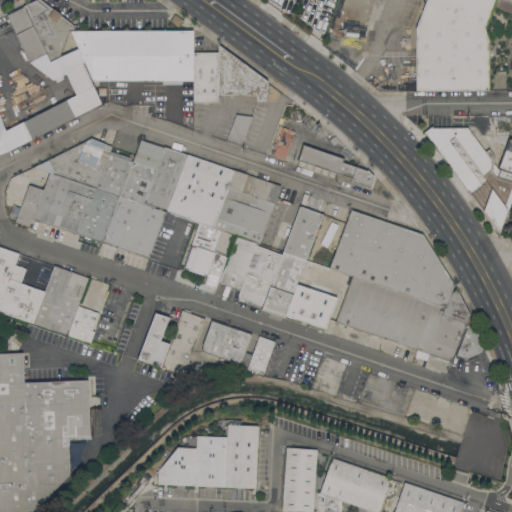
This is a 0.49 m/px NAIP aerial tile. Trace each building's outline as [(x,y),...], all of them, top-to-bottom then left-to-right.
[(193,52),(218,52),(218,94),(218,102),(193,102),(193,80),(92,80),(103,102),(0,152),(0,115),(6,130),(76,94),(68,80),(53,80),(31,63),(7,14),(35,0),(41,0),(79,29),(193,30),(193,52)] [(485,27),(488,39),(489,89),(415,90),(415,27),(425,0),(494,0),(493,5),(485,27)] [(511,12),(493,5),(494,0),(511,0),(511,12)] [(217,45),(265,82),(266,100),(256,100),(256,93),(218,94),(218,52),(217,45)] [(241,145),(226,140),(236,113),(252,115),(241,145)] [(279,126),(291,130),(281,158),(269,154),(279,126)] [(424,131),(430,126),(468,126),(497,167),(511,172),(511,196),(499,232),(424,131)] [(48,158),(91,137),(112,145),(110,153),(97,187),(54,173),(48,158)] [(140,138),(164,146),(143,201),(121,193),(133,160),(140,138)] [(499,170),(511,173),(511,142),(506,141),(499,170)] [(298,159),(303,143),(343,157),(342,161),(369,170),(374,175),(370,187),(351,180),(352,177),(298,159)] [(143,201),(164,146),(187,153),(166,209),(143,201)] [(49,171),(54,173),(97,187),(110,153),(133,160),(121,193),(103,241),(32,217),(43,188),(49,171)] [(189,218),(190,217),(166,209),(187,153),(233,169),(212,226),(199,222),(189,218)] [(212,226),(233,169),(281,185),(259,242),(258,241),(236,234),(212,226)] [(32,217),(29,225),(15,220),(29,183),(43,188),(32,217)] [(149,257),(103,241),(121,193),(143,201),(166,209),(149,257)] [(282,250),(300,204),(323,213),(306,258),(282,250)] [(330,267),(351,209),(421,234),(452,284),(445,306),(353,275),(330,267)] [(215,288),(204,284),(207,276),(185,267),(194,244),(191,243),(199,222),(212,226),(236,234),(218,280),(215,288)] [(236,234),(258,241),(257,244),(281,253),(262,305),(238,296),(240,288),(218,280),(236,234)] [(0,302),(0,245),(19,252),(15,264),(0,302)] [(333,251),(328,263),(310,256),(314,245),(333,251)] [(284,316),(261,308),(262,305),(281,253),(282,250),(306,258),(285,314),(284,316)] [(306,258),(315,262),(306,287),(337,296),(325,328),(285,314),(306,258)] [(46,262),(53,264),(51,271),(44,269),(46,262)] [(26,267),(21,282),(32,286),(21,318),(0,311),(0,302),(15,264),(26,267)] [(54,264),(89,277),(78,304),(68,334),(33,322),(46,287),(54,264)] [(445,306),(452,284),(468,316),(465,325),(451,360),(418,348),(415,355),(403,351),(405,345),(348,324),(347,327),(335,323),(353,275),(445,306)] [(33,322),(21,318),(32,286),(40,288),(41,285),(46,287),(33,322)] [(98,311),(92,329),(95,330),(91,341),(68,334),(78,304),(98,311)] [(182,309),(205,318),(184,375),(160,366),(170,343),(182,309)] [(160,366),(138,358),(155,311),(169,317),(160,339),(170,343),(160,366)] [(468,316),(481,346),(480,351),(469,357),(468,357),(465,358),(464,357),(457,354),(467,326),(465,325),(468,316)] [(251,333),(241,363),(201,350),(202,343),(211,319),(251,333)] [(258,336),(274,342),(263,374),(247,368),(258,336)] [(0,511),(0,352),(22,351),(24,382),(88,379),(90,437),(67,438),(69,473),(30,511),(0,511)] [(256,486),(157,483),(157,477),(156,476),(155,474),(155,470),(158,470),(176,446),(186,439),(194,440),(194,435),(196,435),(204,435),(204,429),(214,430),(213,435),(227,436),(227,423),(258,424),(256,486)] [(286,446),(317,448),(313,510),(282,509),(286,446)] [(317,511),(318,491),(320,492),(331,458),(390,478),(378,511),(341,499),(340,511),(317,511)] [(463,502),(459,511),(393,511),(404,482),(463,502)]
